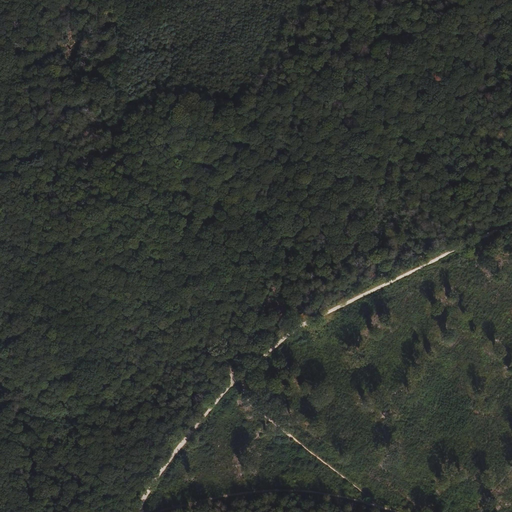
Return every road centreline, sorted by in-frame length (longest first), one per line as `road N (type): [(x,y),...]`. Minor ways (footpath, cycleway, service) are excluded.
road 1 (track): [(494,231),(346,304),(240,379)]
road 2 (track): [(180,511),(270,495),(377,511)]
road 3 (track): [(240,379),(178,448),(139,511)]
